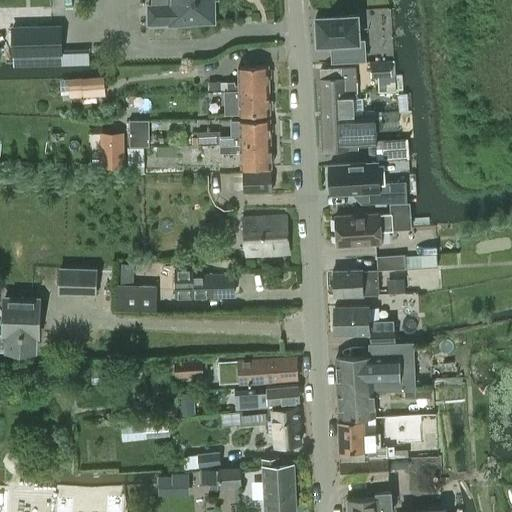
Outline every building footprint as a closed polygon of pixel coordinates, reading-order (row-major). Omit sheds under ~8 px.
[(213,19),(212,0),(154,0),(155,3),(149,3),(150,26),(193,25),(193,19),(213,19)] [(359,15),(317,17),(318,45),(335,44),(336,62),(332,62),(332,63),(367,61),(366,41),(360,41),(359,15)] [(13,53),(61,51),(61,27),(13,28),(13,53)] [(391,76),(390,59),(370,60),(371,77),(376,77),(391,76)] [(236,82),(228,82),(228,90),(270,89),(270,88),(269,78),(272,78),(272,70),(270,70),(269,66),(239,67),(239,85),(236,85),(236,82)] [(321,78),(322,116),(362,114),(362,99),(357,99),(355,68),(321,70),(321,78)] [(395,76),(393,76),(394,91),(394,93),(402,93),(401,75),(395,76)] [(104,76),(68,78),(70,98),(105,96),(104,76)] [(393,76),(391,76),(376,77),(377,92),(394,91),(393,76)] [(207,80),(207,88),(219,88),(219,80),(207,80)] [(228,90),(225,90),(226,115),(241,114),(271,113),(271,110),(273,110),(273,102),(270,102),(270,92),(270,89),(228,90)] [(362,116),(362,114),(322,116),(324,152),(347,150),(346,147),(376,145),(374,116),(362,116)] [(148,131),(148,120),(129,121),(129,132),(148,131)] [(220,131),(198,131),(198,145),(220,144),(272,142),(272,132),(273,132),(273,124),(271,124),(271,120),(241,121),(233,121),(233,135),(220,136),(220,131)] [(377,160),(406,158),(405,138),(384,139),(384,145),(380,145),(380,149),(368,149),(368,161),(377,161),(377,160)] [(272,142),(220,144),(220,152),(242,151),(243,168),(272,167),(272,165),(272,163),(275,163),(274,156),(272,156),(272,145),(272,142)] [(131,175),(144,174),(143,147),(129,148),(129,166),(131,166),(131,175)] [(124,149),(100,149),(101,166),(124,166),(124,149)] [(407,188),(407,181),(378,182),(377,164),(377,162),(377,161),(368,161),(369,163),(330,165),(330,171),(327,171),(328,186),(331,186),(331,192),(361,191),(362,203),(407,201),(407,188)] [(273,192),(273,172),(245,172),(245,192),(273,192)] [(380,213),(336,216),(337,246),(382,243),(381,228),(412,226),(411,201),(390,203),(391,213),(380,213)] [(247,256),(290,254),(288,216),(245,219),(247,256)] [(406,268),(405,256),(405,254),(377,256),(378,270),(406,268)] [(435,255),(405,256),(406,268),(436,266),(435,255)] [(228,268),(229,260),(215,258),(214,266),(228,268)] [(234,296),(234,293),(234,274),(193,274),(193,265),(175,265),(175,297),(234,296)] [(61,269),(60,286),(67,287),(67,293),(96,294),(97,270),(61,269)] [(333,271),(334,295),(363,294),(363,295),(380,294),(379,277),(363,277),(363,270),(333,271)] [(390,279),(391,301),(410,301),(409,278),(390,279)] [(119,285),(118,310),(157,311),(158,286),(119,285)] [(0,334),(0,349),(8,350),(8,351),(31,352),(35,349),(35,336),(39,336),(40,299),(5,298),(4,335),(0,334)] [(371,344),(395,343),(395,329),(394,329),(394,320),(370,321),(369,305),(336,306),(336,309),(335,311),(335,318),(337,321),(337,334),(371,333),(371,344)] [(372,357),(337,358),(338,383),(373,382),(373,391),(374,391),(414,390),(412,342),(395,343),(371,344),(372,357)] [(297,356),(218,360),(219,383),(249,381),(249,382),(251,382),(251,381),(298,379),(297,356)] [(203,362),(176,364),(177,378),(204,377),(203,362)] [(338,383),(339,418),(375,417),(374,391),(373,391),(373,382),(338,383)] [(257,388),(236,389),(237,408),(269,406),(269,403),(276,403),(276,407),(288,406),(287,402),(299,401),(300,385),(267,387),(267,394),(257,394),(257,388)] [(193,392),(179,393),(180,413),(194,412),(193,392)] [(177,402),(165,403),(166,416),(179,415),(177,402)] [(297,407),(241,412),(242,425),(270,423),(270,428),(275,428),(277,446),(300,444),(297,407)] [(154,417),(145,418),(145,419),(147,437),(169,435),(168,422),(155,423),(154,417)] [(145,419),(145,418),(121,420),(123,439),(147,437),(145,419)] [(363,419),(339,420),(340,451),(364,450),(365,460),(387,459),(387,447),(380,447),(380,433),(364,434),(363,419)] [(221,452),(199,454),(200,466),(222,464),(221,452)] [(280,458),(263,459),(266,511),(296,511),(295,465),(280,466),(280,458)] [(341,481),(388,479),(387,459),(341,461),(341,481)] [(241,467),(200,469),(200,484),(216,483),(217,487),(242,485),(241,467)] [(160,473),(161,493),(192,492),(191,472),(160,473)] [(377,497),(349,499),(349,511),(378,511),(379,511),(392,511),(391,491),(377,492),(377,497)] [(53,496),(51,511),(67,511),(68,497),(53,496)] [(117,511),(118,499),(102,499),(101,511),(117,511)]
